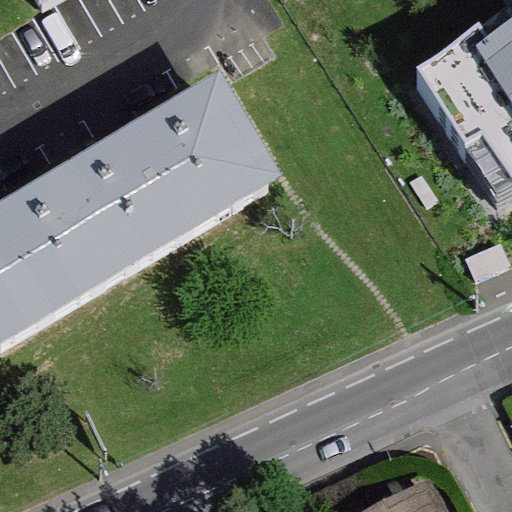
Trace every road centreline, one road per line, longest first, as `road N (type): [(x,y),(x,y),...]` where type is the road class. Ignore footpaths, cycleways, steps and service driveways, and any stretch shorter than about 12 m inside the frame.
road 1 (tertiary): [(158,511),(449,376)]
road 2 (residential): [(449,376),(511,498)]
